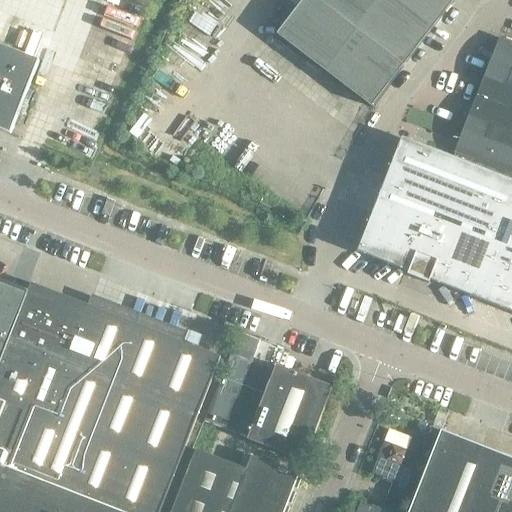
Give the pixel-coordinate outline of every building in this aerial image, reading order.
[(511,44),(500,39),(454,159),(511,181),(511,44)] [(0,130),(11,135),(40,61),(0,45),(0,130)] [(511,181),(454,159),(402,139),(358,253),(375,259),(397,268),(511,312),(511,181)] [(0,360),(26,293),(22,291),(24,286),(14,283),(12,287),(8,286),(8,284),(0,280),(0,360)] [(0,360),(0,400),(4,402),(0,412),(0,511),(160,511),(221,358),(183,343),(187,333),(92,296),(88,305),(33,284),(30,292),(27,291),(26,293),(0,360)] [(238,333),(205,423),(248,439),(248,440),(304,462),(332,389),(276,367),(274,373),(252,364),(260,342),(238,333)] [(433,430),(429,441),(436,443),(440,432),(433,430)] [(392,484),(387,496),(408,504),(413,491),(408,489),(425,445),(388,431),(371,473),(388,480),(387,482),(392,484)] [(511,511),(511,459),(441,431),(409,511),(511,511)] [(433,448),(426,445),(420,460),(428,463),(433,448)] [(196,451),(171,511),(220,511),(224,504),(238,467),(196,451)] [(243,455),(238,467),(224,504),(244,511),(284,511),(293,489),(298,476),(243,455)] [(382,508),(377,506),(376,508),(360,502),(356,511),(404,511),(408,504),(387,496),(382,508)]
